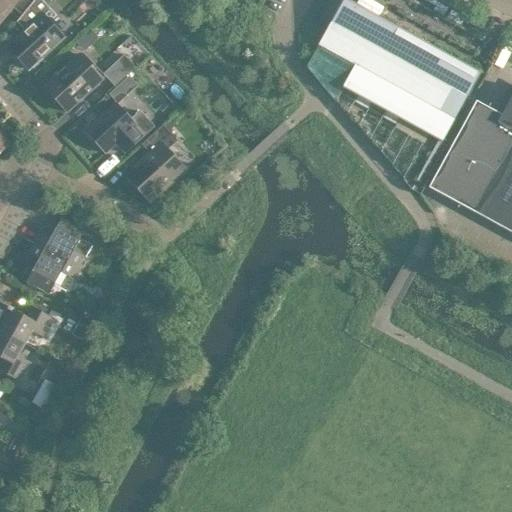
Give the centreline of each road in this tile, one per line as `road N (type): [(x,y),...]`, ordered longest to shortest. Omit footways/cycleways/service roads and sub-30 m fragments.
road 1 (unclassified): [(317,98),(428,225),(413,257)]
road 2 (residential): [(0,241),(47,159),(37,121),(0,81)]
